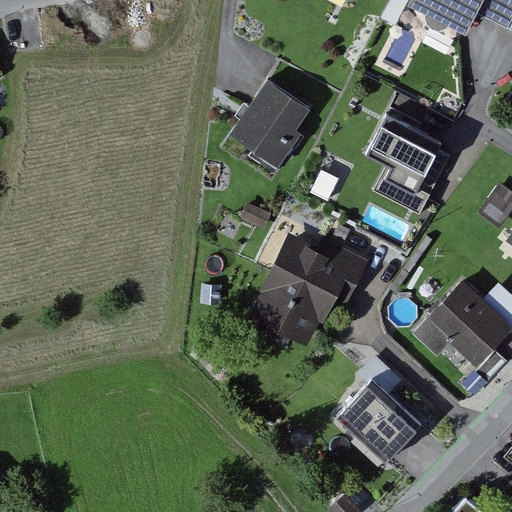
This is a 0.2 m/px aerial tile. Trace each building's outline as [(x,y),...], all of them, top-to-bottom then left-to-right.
[(511,0),(410,0),(410,1),(466,30),(477,10),(511,28),(511,0)] [(310,107),(268,79),(227,141),(277,174),(300,140),(292,134),(310,107)] [(443,142),(386,112),(365,151),(389,163),(376,188),(419,211),(449,153),(440,148),(443,142)] [(511,209),(511,191),(500,183),(479,212),(499,227),(511,209)] [(311,347),(366,261),(329,238),(319,254),(294,238),(264,286),(275,293),(261,315),(311,347)] [(511,328),(511,322),(461,280),(427,321),(481,366),(511,328)] [(427,424),(375,377),(336,421),(387,467),(427,424)] [(494,511),(470,492),(453,511),(494,511)]
